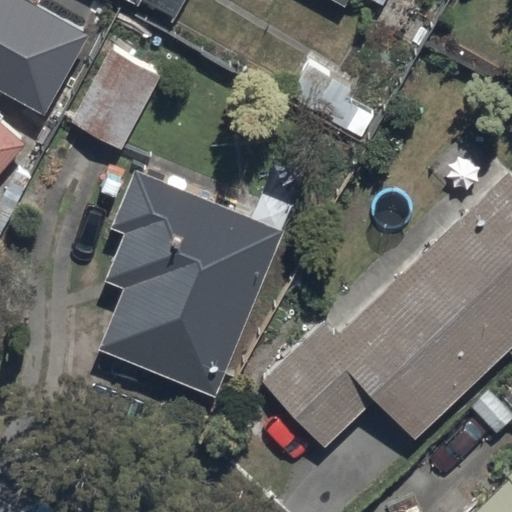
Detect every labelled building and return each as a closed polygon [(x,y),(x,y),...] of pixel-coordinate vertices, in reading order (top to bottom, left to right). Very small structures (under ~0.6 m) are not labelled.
[(0,0),(0,73),(41,95),(85,13),(59,0),(0,0)] [(123,0),(141,10),(146,0),(123,0)] [(329,0),(348,10),(353,0),(365,0),(382,9),(387,0),(329,0)] [(162,80),(110,49),(68,121),(120,151),(162,80)] [(351,92),(304,65),(285,98),(361,141),(373,119),(345,103),(351,92)] [(0,175),(25,146),(0,123),(0,175)] [(136,172),(110,235),(124,241),(105,287),(124,296),(101,350),(217,398),(286,235),(136,172)] [(322,322),(258,381),(321,451),(376,401),(413,442),(511,352),(511,181),(509,178),(337,338),(322,322)] [(511,511),(511,476),(476,511),(511,511)]
